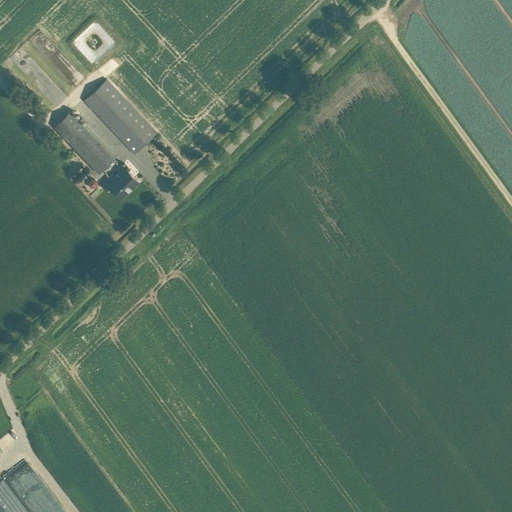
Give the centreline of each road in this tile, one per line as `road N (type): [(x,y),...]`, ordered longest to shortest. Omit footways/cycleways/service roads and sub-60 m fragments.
road 1 (unclassified): [(0,375),(388,0)]
road 2 (track): [(511,199),(375,11)]
road 3 (track): [(0,80),(48,120),(110,65)]
